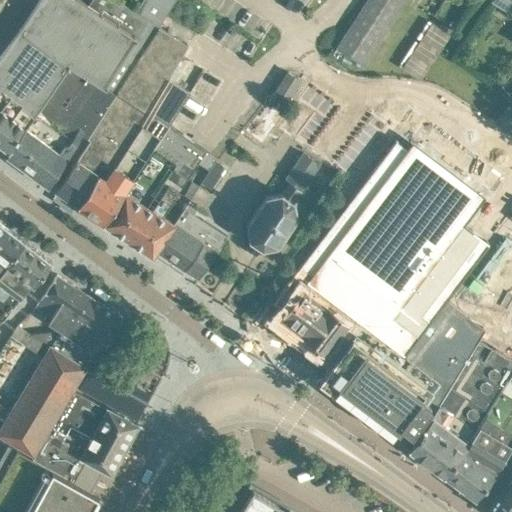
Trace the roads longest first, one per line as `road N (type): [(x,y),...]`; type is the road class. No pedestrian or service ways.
road 1 (secondary): [(431,511),(308,425),(234,409)]
road 2 (secondary): [(136,511),(170,454),(198,426),(234,409)]
